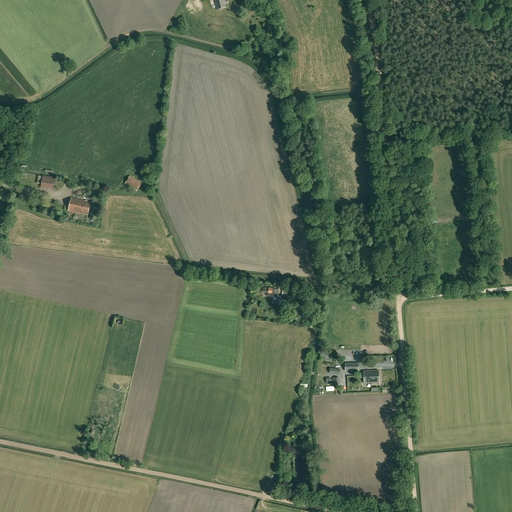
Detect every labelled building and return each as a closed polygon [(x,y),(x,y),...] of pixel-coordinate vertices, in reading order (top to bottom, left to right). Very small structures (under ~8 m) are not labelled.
[(226,7),(223,0),(214,0),(216,10),(226,7)] [(42,176),(41,187),(53,189),(55,177),(42,176)] [(125,184),(136,192),(141,183),(130,176),(125,184)] [(88,215),(91,202),(71,198),(68,211),(88,215)] [(349,371),(352,371),(352,370),(359,370),(358,363),(345,363),(345,371),(349,371)] [(364,371),(364,383),(379,382),(378,370),(364,371)]
